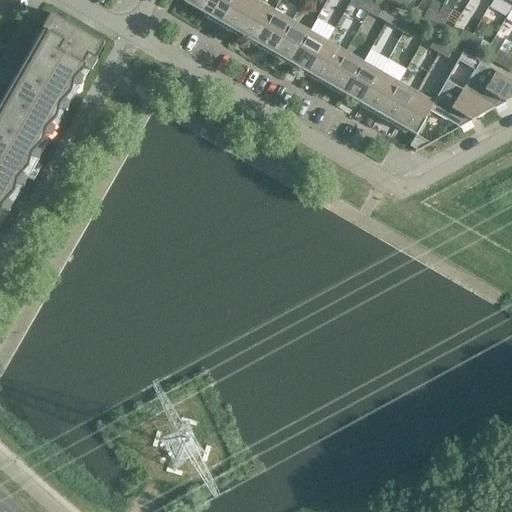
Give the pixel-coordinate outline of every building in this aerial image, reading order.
[(185,0),(183,4),(202,14),(209,0),(185,0)] [(209,0),(202,14),(219,24),(233,0),(209,0)] [(257,1),(255,0),(233,0),(219,24),(237,34),(257,1)] [(374,2),(370,0),(362,0),(358,8),(367,13),(374,2)] [(411,0),(410,0),(398,0),(395,6),(404,11),(411,0)] [(274,11),(257,1),(237,34),(255,45),(274,11)] [(383,7),(374,2),(367,13),(377,18),(383,7)] [(428,10),(425,14),(421,21),(430,26),(437,15),(428,10)] [(292,21),(274,11),(255,45),(272,55),(292,21)] [(50,14),(47,19),(36,39),(0,101),(0,225),(3,220),(5,221),(10,212),(8,211),(18,195),(19,196),(25,187),(23,186),(32,170),(34,171),(39,162),(37,161),(46,145),(48,146),(53,137),(51,136),(61,120),(62,121),(68,112),(66,111),(75,95),(77,96),(82,87),(80,86),(89,70),(91,71),(96,62),(95,61),(104,45),(50,14)] [(446,20),(437,15),(430,26),(440,32),(446,20)] [(409,22),(400,17),(393,28),(403,33),(409,22)] [(310,31),(292,21),(272,55),(290,65),(310,31)] [(418,28),(409,22),(403,33),(412,39),(418,28)] [(463,30),(460,35),(457,41),(466,47),(472,35),(463,30)] [(328,42),(310,31),(290,65),(308,75),(328,42)] [(481,41),(472,35),(466,47),(475,52),(481,41)] [(444,43),(435,37),(429,48),(438,54),(444,43)] [(345,52),(328,42),(308,75),(326,86),(345,52)] [(454,48),(444,43),(438,54),(447,59),(454,48)] [(498,50),(496,55),(492,62),(501,67),(508,56),(498,50)] [(363,62),(345,52),(326,86),(344,96),(363,62)] [(511,81),(462,53),(460,56),(458,60),(475,70),(463,91),(463,92),(494,110),(505,104),(504,102),(503,103),(503,101),(506,96),(511,99),(511,81)] [(511,69),(511,58),(508,56),(501,67),(510,72),(511,69)] [(381,72),(363,62),(344,96),(361,106),(381,72)] [(399,82),(381,72),(361,106),(379,116),(399,82)] [(446,81),(434,102),(435,103),(430,112),(459,128),(471,122),(471,121),(470,121),(469,120),(472,114),(478,118),(494,110),(463,92),(463,91),(446,81)] [(416,92),(399,82),(379,116),(397,126),(416,92)] [(435,103),(434,102),(416,92),(397,126),(414,136),(409,146),(416,151),(414,152),(415,153),(429,145),(415,137),(430,112),(435,103)]
